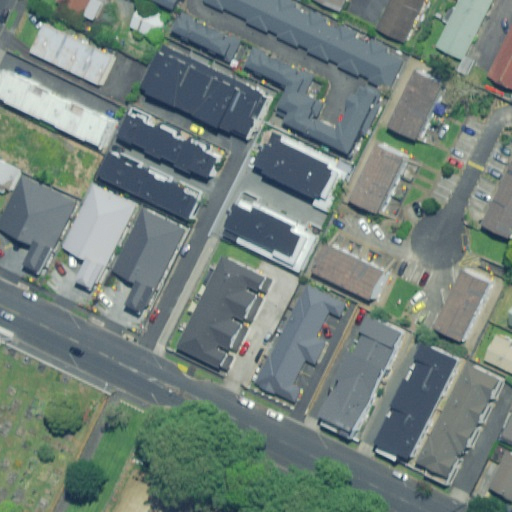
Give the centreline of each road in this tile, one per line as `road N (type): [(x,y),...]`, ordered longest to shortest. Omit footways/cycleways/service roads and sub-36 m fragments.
road 1 (residential): [(0,314),(426,511)]
road 2 (residential): [(200,0),(350,79)]
